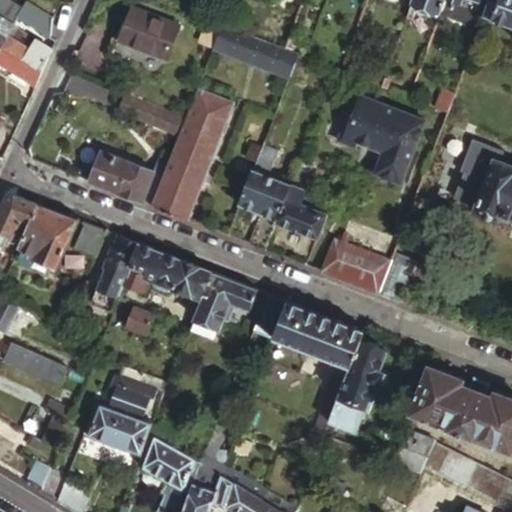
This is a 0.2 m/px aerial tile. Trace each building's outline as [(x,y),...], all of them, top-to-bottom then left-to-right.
[(23,0),(0,0),(0,6),(16,15),(51,35),(52,17),(23,0)] [(414,0),(441,10),(444,0),(414,0)] [(511,0),(488,0),(482,14),(502,22),(500,26),(511,30),(511,25),(511,0)] [(128,4),(122,18),(126,20),(119,38),(166,56),(179,23),(128,4)] [(0,6),(0,43),(5,34),(10,38),(18,25),(12,22),(16,15),(0,6)] [(213,47),(288,75),(297,50),(222,23),(213,47)] [(5,34),(0,43),(0,58),(15,68),(26,48),(21,44),(28,32),(18,25),(10,38),(5,34)] [(26,48),(15,68),(36,82),(38,83),(49,56),(53,48),(28,32),(21,44),(26,48)] [(390,76),(385,74),(381,83),(385,85),(387,85),(390,76)] [(198,85),(169,159),(151,203),(188,218),(234,99),(198,85)] [(436,104),(446,107),(454,89),(443,85),(436,104)] [(425,117),(359,92),(350,116),(344,133),(356,138),(383,148),(375,169),(401,179),(425,117)] [(344,133),(350,116),(345,114),(336,137),(354,143),(356,138),(344,133)] [(151,203),(169,159),(158,155),(152,169),(101,149),(89,179),(151,203)] [(496,156),(477,208),(482,210),(481,211),(483,215),(491,218),(495,217),(496,215),(500,216),(503,209),(511,212),(511,155),(510,161),(496,156)] [(277,216),(290,182),(266,173),(270,163),(255,158),(238,202),(260,211),(277,217),(277,216)] [(300,158),(290,182),(277,216),(277,217),(292,223),(301,227),(318,233),(326,212),(308,205),(311,199),(302,195),(306,188),(302,187),(311,163),(300,158)] [(6,197),(0,208),(0,240),(4,242),(9,232),(14,234),(20,220),(28,223),(37,202),(14,192),(6,197)] [(77,217),(37,202),(28,223),(17,246),(19,247),(34,254),(33,256),(58,266),(77,217)] [(277,217),(260,211),(248,241),(265,247),(277,217)] [(106,229),(84,220),(74,246),(95,255),(106,229)] [(301,227),(292,223),(290,230),(299,233),(301,227)] [(119,234),(118,233),(96,289),(117,297),(123,282),(139,242),(119,234)] [(378,291),(390,260),(391,257),(334,236),(322,269),(378,291)] [(213,270),(139,242),(123,282),(140,289),(145,274),(153,278),(152,281),(154,286),(169,292),(173,291),(175,286),(202,297),(213,270)] [(34,254),(19,247),(15,257),(30,263),(33,256),(34,254)] [(412,268),(390,260),(378,291),(400,299),(412,268)] [(258,288),(213,270),(202,297),(191,324),(217,334),(229,302),(250,310),(258,288)] [(22,304),(0,291),(0,328),(4,330),(14,310),(19,313),(22,304)] [(283,298),(268,292),(253,329),(269,335),(283,298)] [(361,339),(365,329),(287,299),(273,336),(350,367),(361,339)] [(134,305),(126,326),(144,333),(152,312),(134,305)] [(386,349),(361,339),(350,367),(348,374),(336,404),(334,409),(331,418),(330,422),(328,427),(334,429),(336,423),(355,431),(365,404),(370,406),(384,372),(378,370),(386,349)] [(11,340),(3,358),(58,383),(66,365),(11,340)] [(429,364),(412,411),(511,449),(511,396),(496,390),(494,394),(486,391),(488,384),(488,383),(485,382),(484,383),(477,381),(477,379),(475,378),(473,379),(470,385),(462,383),(464,378),(429,364)] [(336,404),(348,374),(333,369),(321,399),(336,404)] [(165,389),(168,381),(150,374),(148,379),(159,387),(165,389)] [(109,405),(141,418),(149,398),(150,398),(154,388),(133,380),(133,382),(119,377),(113,379),(107,395),(112,397),(109,405)] [(52,413),(41,439),(54,445),(65,418),(68,419),(72,407),(46,396),(41,408),(52,413)] [(95,400),(83,430),(140,452),(147,434),(152,422),(141,418),(109,405),(95,400)] [(331,418),(334,409),(324,406),(321,414),(331,418)] [(328,427),(330,422),(319,418),(315,429),(326,433),(328,427)] [(225,427),(215,423),(209,438),(217,442),(219,443),(225,427)] [(406,428),(394,460),(421,470),(424,464),(434,440),(406,428)] [(200,461),(147,434),(140,452),(140,453),(137,461),(164,476),(159,489),(163,491),(158,506),(173,511),(182,511),(193,480),(200,461)] [(352,445),(328,436),(322,451),(346,460),(352,445)] [(213,453),(217,442),(209,438),(205,449),(213,453)] [(434,440),(424,464),(439,471),(448,447),(436,441),(434,440)] [(448,447),(439,471),(453,478),(463,454),(448,447)] [(204,451),(200,461),(193,480),(182,511),(207,511),(213,498),(226,463),(204,451)] [(478,462),(463,454),(453,478),(467,485),(478,462)] [(27,481),(40,489),(50,464),(51,463),(37,457),(27,481)] [(478,462),(467,485),(482,492),(492,469),(478,462)] [(227,464),(226,463),(213,498),(228,506),(230,502),(246,511),(294,511),(297,504),(227,464)] [(62,469),(50,464),(40,489),(47,493),(52,496),(62,469)] [(508,477),(492,469),(482,492),(498,500),(508,477)] [(498,500),(511,506),(511,478),(508,477),(498,500)] [(78,483),(65,478),(57,498),(77,511),(83,495),(74,491),(78,483)]
